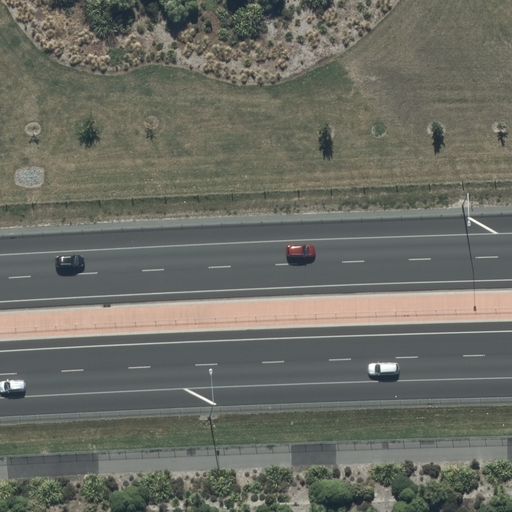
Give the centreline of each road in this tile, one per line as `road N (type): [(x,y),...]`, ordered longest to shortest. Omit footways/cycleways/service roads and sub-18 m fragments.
road 1 (motorway): [(0,278),(511,257)]
road 2 (motorway): [(511,354),(0,374)]
